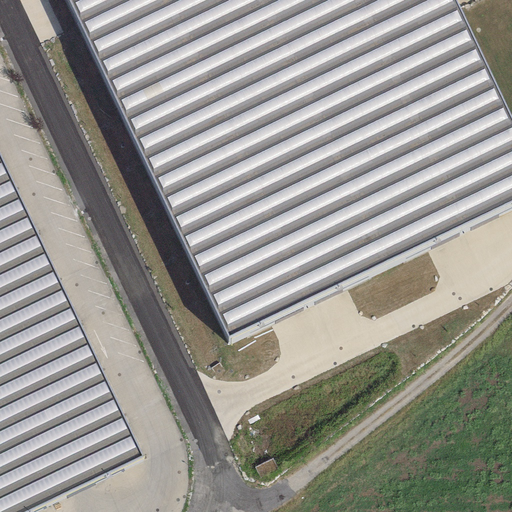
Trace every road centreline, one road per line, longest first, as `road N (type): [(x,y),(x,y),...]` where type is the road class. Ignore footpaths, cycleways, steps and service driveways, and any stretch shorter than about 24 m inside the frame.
road 1 (residential): [(230,511),(221,467),(0,9)]
road 2 (track): [(260,511),(347,445),(511,289)]
